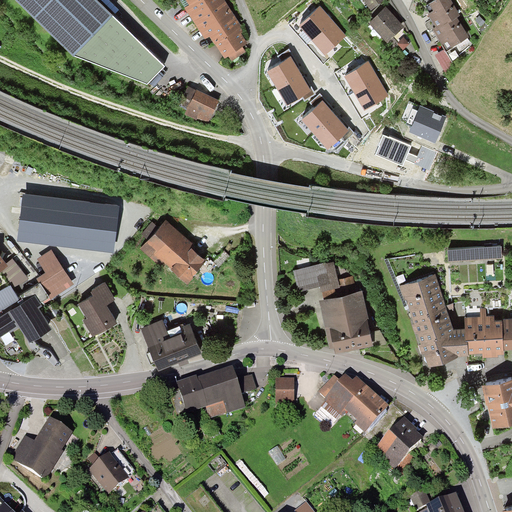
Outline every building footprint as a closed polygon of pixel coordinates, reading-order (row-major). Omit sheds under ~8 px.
[(165,66),(97,0),(16,0),(73,55),(147,84),(165,66)] [(190,0),(226,55),(229,53),(233,58),(246,50),(242,44),(244,43),(240,36),(238,33),(242,31),(234,18),(223,1),(222,0),(190,0)] [(386,0),(364,0),(372,10),(386,0)] [(437,24),(457,13),(460,11),(452,0),(429,0),(433,6),(428,9),(432,15),(436,22),(437,24)] [(325,55),(346,37),(320,8),(300,26),(307,34),(319,48),(325,55)] [(387,8),(370,23),(388,43),(404,28),(387,8)] [(437,24),(436,22),(432,24),(440,37),(442,40),(447,36),(452,43),(469,33),(457,13),(437,24)] [(410,44),(404,37),(396,44),(402,51),(410,44)] [(454,64),(443,47),(435,52),(447,72),(454,64)] [(316,94),(308,80),(305,75),(303,76),(298,68),(300,67),(298,65),(289,50),(278,57),(282,64),(267,72),(287,105),(302,96),(305,101),(316,94)] [(388,93),(368,61),(345,75),(350,84),(359,99),(364,107),(388,93)] [(186,111),(196,90),(189,86),(178,107),(186,111)] [(209,122),(219,100),(197,89),(196,90),(186,111),(185,114),(196,119),(209,122)] [(321,93),(310,102),(314,107),(300,119),(328,150),(341,138),(344,142),(355,133),(343,120),(341,117),(339,118),(332,111),(335,109),(332,106),(321,93)] [(446,117),(421,106),(410,132),(435,142),(446,117)] [(389,136),(389,137),(383,135),(379,145),(380,146),(376,154),(389,160),(403,166),(406,160),(415,164),(418,157),(409,153),(412,146),(389,136)] [(418,157),(415,164),(429,170),(437,152),(423,146),(418,157)] [(120,201),(23,189),(17,237),(114,249),(120,201)] [(193,240),(165,216),(158,225),(152,220),(142,232),(147,237),(139,246),(162,266),(166,261),(187,279),(207,256),(191,243),(193,240)] [(502,243),(449,245),(450,259),(502,257),(502,243)] [(60,259),(51,247),(37,257),(46,269),(60,259)] [(213,260),(219,265),(230,254),(224,248),(213,260)] [(0,250),(0,266),(8,260),(7,260),(0,250)] [(0,266),(0,271),(12,286),(37,271),(21,251),(7,260),(8,260),(0,266)] [(333,258),(293,268),(298,289),(320,284),(321,289),(340,284),(333,258)] [(46,269),(36,275),(39,279),(40,278),(50,293),(49,294),(51,297),(74,281),(60,259),(46,269)] [(435,271),(400,283),(404,298),(407,297),(414,318),(411,319),(415,329),(418,328),(421,339),(419,340),(422,349),(424,349),(429,361),(456,352),(469,351),(469,350),(468,334),(465,334),(465,325),(454,325),(435,271)] [(105,279),(91,287),(94,291),(78,301),(87,316),(83,319),(93,334),(118,319),(107,301),(110,300),(115,296),(105,279)] [(362,289),(319,298),(330,347),(334,347),(335,353),(355,349),(374,345),(362,289)] [(43,302),(35,290),(9,308),(10,309),(0,314),(0,334),(1,335),(9,329),(11,331),(19,324),(29,339),(52,325),(39,304),(43,302)] [(485,349),(483,307),(480,307),(480,313),(464,313),(465,324),(465,334),(468,334),(469,350),(482,349),(485,349)] [(486,307),(483,307),(485,349),(482,349),(483,355),(498,354),(498,351),(504,351),(504,346),(503,316),(495,316),(494,312),(486,312),(486,307)] [(511,314),(502,315),(503,316),(504,346),(511,345),(511,314)] [(141,326),(148,343),(162,337),(162,336),(170,333),(163,317),(141,326)] [(190,320),(181,324),(182,328),(170,333),(162,336),(162,337),(148,343),(159,367),(178,359),(183,357),(188,355),(202,349),(190,320)] [(189,359),(188,355),(183,357),(178,359),(180,363),(189,359)] [(197,376),(177,383),(187,414),(206,408),(210,419),(227,413),(227,414),(246,408),(242,394),(236,379),(232,366),(197,378),(197,376)] [(252,375),(236,379),(242,394),(257,389),(252,375)] [(326,398),(341,381),(334,375),(319,392),(326,398)] [(345,410),(366,385),(357,377),(353,381),(346,375),(341,381),(326,398),(324,401),(342,416),(346,411),(345,410)] [(511,376),(482,384),(486,403),(488,403),(493,426),(511,421),(511,376)] [(294,405),(294,378),(276,378),(276,405),(294,405)] [(380,398),(366,385),(345,410),(346,411),(357,421),(355,424),(365,433),(388,406),(380,398)] [(73,432),(49,417),(36,438),(35,441),(25,435),(11,458),(47,479),(63,452),(61,451),(73,432)] [(373,452),(381,460),(413,425),(405,418),(373,452)] [(413,425),(381,460),(388,465),(389,464),(395,470),(424,438),(416,431),(418,430),(413,425)] [(129,477),(110,453),(89,470),(99,482),(108,494),(129,477)] [(424,489),(410,496),(417,511),(420,511),(428,509),(426,506),(431,504),(424,489)] [(431,504),(426,506),(428,509),(420,511),(463,511),(456,493),(431,504)] [(314,511),(307,502),(295,511),(314,511)]
